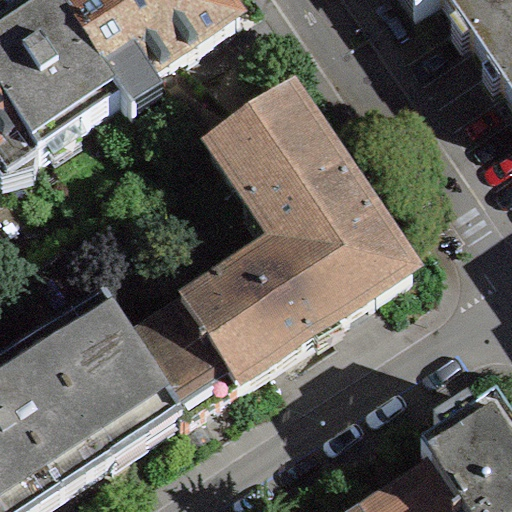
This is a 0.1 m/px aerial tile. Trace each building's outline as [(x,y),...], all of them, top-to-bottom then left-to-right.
[(216,0),(56,0),(50,4),(122,112),(133,129),(162,109),(152,92),(239,34),(216,0)] [(398,0),(415,24),(440,7),(450,0),(398,0)] [(511,0),(450,0),(440,7),(511,113),(511,0)] [(0,111),(23,146),(38,169),(122,112),(50,4),(9,31),(3,22),(0,24),(0,111)] [(412,287),(289,106),(210,159),(275,256),(182,316),(237,401),(412,287)] [(0,180),(1,180),(0,179),(0,161),(23,146),(0,111),(0,180)] [(13,289),(47,341),(99,307),(64,255),(13,289)] [(128,352),(104,316),(0,383),(0,511),(56,511),(180,432),(128,352)] [(183,436),(237,401),(182,316),(128,352),(180,432),(183,436)] [(433,476),(456,511),(511,511),(511,434),(496,411),(475,424),(467,412),(433,433),(441,446),(422,459),(433,476)] [(379,511),(456,511),(433,476),(379,511)]
